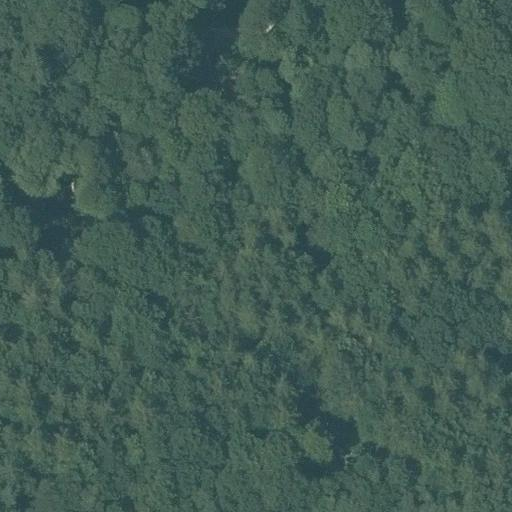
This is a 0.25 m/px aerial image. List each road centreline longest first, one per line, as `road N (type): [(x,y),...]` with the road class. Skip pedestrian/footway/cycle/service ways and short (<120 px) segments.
road 1 (track): [(433,511),(0,207)]
road 2 (track): [(511,30),(0,35)]
